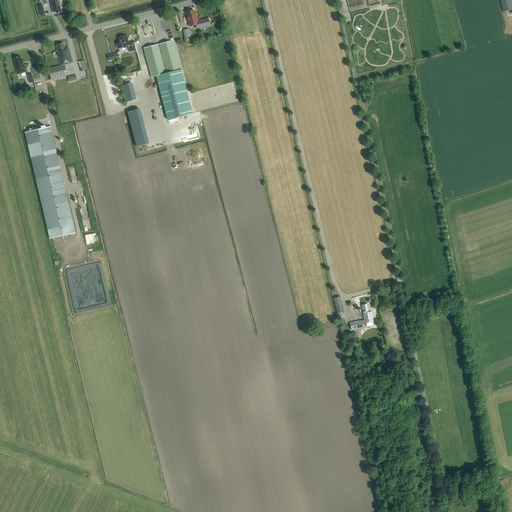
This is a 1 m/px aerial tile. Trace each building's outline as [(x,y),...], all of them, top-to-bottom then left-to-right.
[(61,7),(59,0),(52,0),(51,0),(54,12),(56,12),(56,13),(61,12),(60,7),(61,7)] [(500,0),(503,12),(511,9),(511,2),(511,0),(500,0)] [(208,18),(197,20),(196,15),(195,15),(194,10),(187,12),(188,16),(187,16),(190,26),(196,25),(197,28),(210,25),(208,18)] [(189,29),(183,31),(185,38),(191,37),(189,29)] [(119,42),(116,43),(118,49),(121,48),(128,46),(130,52),(136,50),(134,43),(129,44),(127,35),(118,38),(119,42)] [(151,77),(157,76),(168,119),(192,113),(181,70),(174,41),(144,48),(151,77)] [(57,52),(59,60),(61,66),(48,69),(51,80),(67,75),(65,65),(73,63),(69,48),(65,49),(63,43),(56,45),(58,52),(57,52)] [(17,75),(26,72),(23,60),(22,61),(20,56),(14,58),(15,65),(17,75)] [(121,85),(125,102),(136,99),(132,83),(121,85)] [(139,108),(127,111),(137,147),(149,143),(139,108)] [(25,132),(50,238),(76,232),(51,126),(25,132)] [(85,234),(86,244),(94,243),(93,235),(96,235),(95,233),(85,234)] [(340,296),(334,298),(336,306),(342,304),(340,296)] [(361,305),(363,315),(364,320),(350,323),(351,330),(362,328),(361,324),(373,322),(371,312),(369,313),(367,304),(361,305)]
